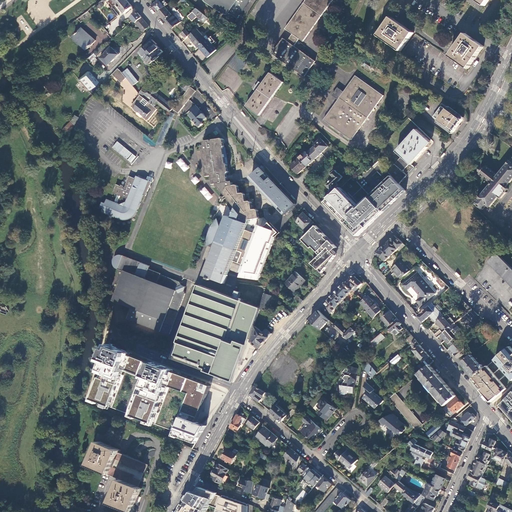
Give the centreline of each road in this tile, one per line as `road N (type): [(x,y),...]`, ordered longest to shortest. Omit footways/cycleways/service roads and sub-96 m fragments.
road 1 (tertiary): [(354,251),(138,0)]
road 2 (secondary): [(490,414),(361,260)]
road 3 (residential): [(398,225),(511,334)]
road 4 (secondary): [(398,225),(495,109)]
road 5 (secondary): [(486,104),(450,159),(390,218)]
road 6 (secondary): [(327,288),(239,389)]
